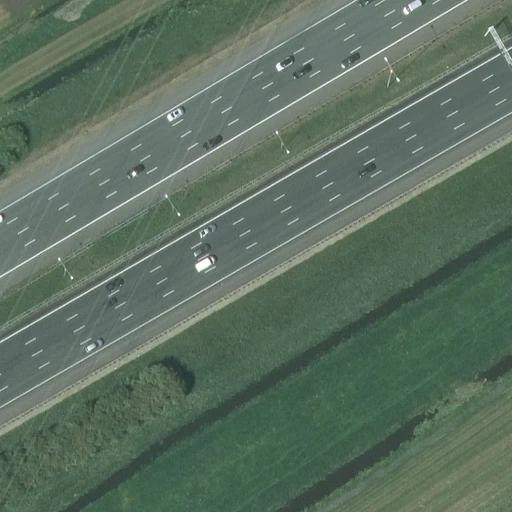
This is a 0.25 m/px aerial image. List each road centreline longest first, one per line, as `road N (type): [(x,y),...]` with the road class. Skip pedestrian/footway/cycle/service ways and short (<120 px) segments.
road 1 (motorway): [(0,376),(511,81)]
road 2 (motorway): [(413,0),(0,245)]
